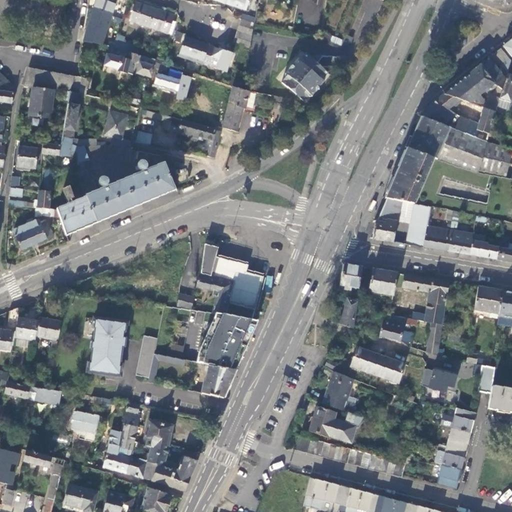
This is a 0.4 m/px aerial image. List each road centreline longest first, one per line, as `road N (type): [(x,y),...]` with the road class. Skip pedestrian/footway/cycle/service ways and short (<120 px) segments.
road 1 (residential): [(466,502),(228,435)]
road 2 (primary): [(312,236),(234,420)]
road 3 (primary): [(385,72),(223,188)]
road 4 (primary): [(183,214),(0,291)]
road 5 (tertiary): [(332,243),(511,275)]
road 6 (primary): [(234,420),(252,405),(322,265)]
road 7 (residential): [(22,56),(0,233)]
road 8 (residential): [(200,499),(30,448)]
road 9 (primary): [(385,72),(318,218)]
road 10 (residential): [(394,112),(505,23)]
road 11 (primary): [(394,112),(449,0)]
road 12 (primary): [(198,216),(224,207),(318,218)]
